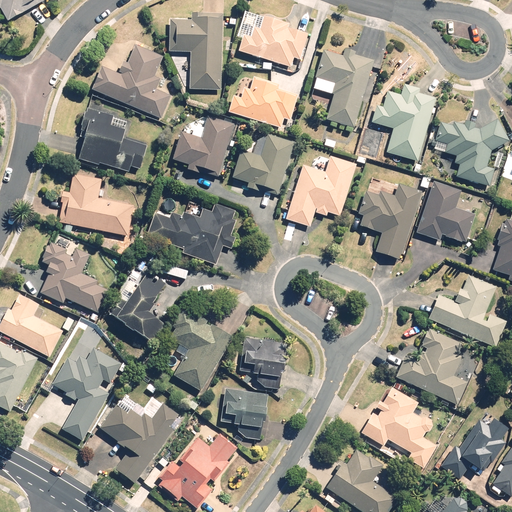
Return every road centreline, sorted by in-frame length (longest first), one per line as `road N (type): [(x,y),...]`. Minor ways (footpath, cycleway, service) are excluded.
road 1 (residential): [(346,354),(285,295),(291,265),(312,262),(360,279),(375,304),(371,324)]
road 2 (residential): [(405,11),(489,19),(501,42),(492,67),(457,68),(442,50)]
road 3 (residential): [(253,511),(346,354)]
road 4 (residential): [(0,230),(38,89)]
